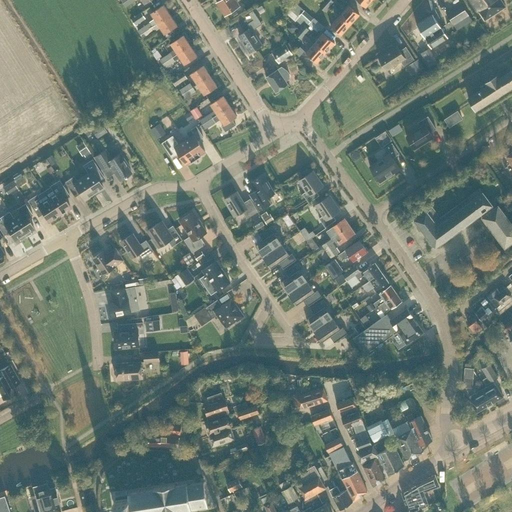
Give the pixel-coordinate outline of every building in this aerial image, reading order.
[(218,0),(220,1),(218,3),(225,14),(238,6),(234,0),(218,0)] [(325,11),(329,6),(324,2),(321,0),(318,0),(317,1),(315,3),(320,7),(322,9),(325,11)] [(469,0),(477,11),(478,10),(485,20),(505,7),(500,0),(469,0)] [(291,9),(299,16),(304,11),(296,3),(291,9)] [(461,3),(446,13),(453,25),(469,15),(461,3)] [(150,22),(140,29),(143,33),(153,26),(170,15),(164,5),(151,13),(155,18),(150,22)] [(257,8),(260,14),(265,11),(262,5),(257,8)] [(350,25),(359,14),(349,5),(339,16),(350,25)] [(237,21),(242,27),(243,27),(245,31),(239,35),(250,52),(261,45),(252,30),(262,24),(253,10),(237,21)] [(314,18),(304,10),(304,11),(299,16),(296,20),(300,24),(304,20),(308,24),(314,18)] [(145,18),(141,13),(131,19),(135,25),(145,18)] [(447,37),(441,28),(433,14),(416,24),(425,38),(431,47),(447,37)] [(153,26),(143,33),(146,37),(156,30),(161,27),(165,33),(177,25),(170,15),(153,26)] [(341,35),(350,25),(339,16),(331,26),(341,35)] [(304,25),(299,31),(303,35),(309,29),(304,25)] [(334,42),(323,33),(314,43),(326,52),(334,42)] [(163,63),(190,45),(184,35),(171,43),(175,49),(160,59),(163,63)] [(279,63),(292,54),(294,52),(288,43),(286,44),(272,53),(279,63)] [(317,62),(326,52),(314,43),(306,53),(317,62)] [(190,45),(163,63),(166,67),(181,57),(185,63),(197,55),(190,45)] [(429,45),(422,50),(432,65),(440,60),(429,45)] [(404,66),(414,59),(406,46),(400,50),(397,46),(379,57),(387,70),(401,61),(404,66)] [(418,59),(411,64),(417,74),(425,70),(418,59)] [(191,74),(198,84),(210,76),(204,65),(191,74)] [(287,84),(286,81),(290,78),(290,75),(287,70),(281,67),(266,77),(276,92),(287,84)] [(511,72),(511,71),(498,79),(497,76),(486,83),(488,86),(468,98),(476,110),(511,86),(511,72)] [(176,86),(187,78),(183,72),(171,80),(176,86)] [(217,86),(210,76),(198,84),(204,94),(217,86)] [(180,89),(183,94),(193,87),(190,83),(180,89)] [(183,94),(185,98),(195,91),(193,87),(183,94)] [(200,120),(203,124),(213,117),(218,114),(230,106),(223,96),(211,104),(215,110),(210,113),(200,120)] [(203,124),(200,126),(203,130),(205,128),(215,121),(220,118),(224,124),(222,126),(225,131),(236,125),(232,119),(237,116),(230,106),(218,114),(213,117),(203,124)] [(197,107),(190,111),(196,119),(202,115),(197,107)] [(186,114),(190,120),(194,117),(190,111),(186,114)] [(449,126),(462,118),(458,111),(445,119),(449,126)] [(415,149),(433,137),(430,132),(436,129),(428,116),(418,122),(421,127),(406,136),(415,149)] [(107,132),(100,122),(90,129),(96,138),(107,132)] [(151,130),(157,139),(166,133),(159,124),(151,130)] [(190,137),(184,141),(196,159),(201,156),(200,155),(205,151),(198,141),(204,137),(197,126),(187,133),(190,137)] [(178,144),(173,136),(162,143),(172,157),(178,153),(186,164),(191,161),(191,162),(196,159),(184,141),(178,144)] [(83,142),(78,146),(85,157),(86,156),(91,153),(85,144),(83,142)] [(389,153),(370,166),(380,182),(400,169),(393,158),(394,157),(399,154),(392,143),(385,147),(389,153)] [(111,159),(105,149),(94,157),(102,169),(107,166),(110,171),(111,170),(119,180),(131,173),(126,165),(127,165),(120,153),(111,159)] [(51,155),(46,158),(48,161),(50,164),(49,164),(51,165),(56,162),(51,155)] [(50,164),(48,161),(46,158),(41,162),(44,167),(49,164),(50,164)] [(93,194),(98,191),(98,192),(103,188),(96,177),(101,173),(92,159),(82,165),(88,173),(82,177),(90,189),(93,194)] [(319,195),(316,190),(323,186),(313,171),(299,180),(307,191),(302,193),(309,202),(319,195)] [(267,198),(275,193),(264,175),(251,183),(256,191),(250,194),(259,210),(270,204),(267,198)] [(84,201),(89,198),(88,197),(93,194),(90,189),(82,177),(76,180),(73,176),(64,182),(71,193),(77,190),(84,201)] [(22,184),(18,177),(13,181),(17,188),(22,184)] [(50,187),(44,191),(48,198),(56,210),(59,215),(70,208),(65,199),(70,196),(59,180),(49,186),(50,187)] [(5,185),(10,192),(17,188),(12,181),(5,185)] [(490,203),(487,198),(480,188),(469,197),(481,214),(480,214),(483,217),(482,217),(505,247),(510,243),(511,241),(511,224),(498,206),(494,200),(490,203)] [(37,194),(27,201),(37,215),(42,212),(43,214),(48,222),(59,215),(56,210),(48,198),(44,191),(37,195),(37,194)] [(250,198),(243,203),(237,191),(224,199),(235,216),(243,211),(247,218),(258,211),(250,198)] [(329,196),(316,205),(323,215),(319,218),(325,227),(336,220),(333,215),(339,210),(329,196)] [(435,248),(480,214),(481,214),(469,197),(467,198),(468,198),(442,218),(433,206),(415,220),(435,248)] [(32,233),(31,231),(34,229),(27,218),(32,215),(25,203),(15,209),(18,215),(13,218),(26,237),(32,233)] [(190,236),(184,240),(192,252),(205,244),(200,236),(207,232),(193,211),(180,220),(190,236)] [(267,225),(273,220),(269,214),(263,218),(267,225)] [(18,239),(19,241),(26,237),(13,218),(8,221),(5,216),(0,219),(0,229),(3,234),(8,231),(15,241),(18,239)] [(332,237),(349,226),(344,218),(327,230),(332,237)] [(172,246),(183,240),(173,225),(167,229),(161,221),(148,230),(159,247),(168,241),(172,246)] [(263,240),(255,245),(263,257),(282,244),(274,233),(277,231),(272,225),(259,234),(263,240)] [(349,226),(332,237),(322,244),(331,257),(339,252),(336,247),(342,243),(341,242),(354,233),(349,226)] [(121,241),(132,258),(139,253),(143,258),(153,251),(146,240),(139,244),(132,234),(121,241)] [(359,240),(339,254),(342,259),(349,254),(354,260),(367,251),(359,240)] [(289,255),(282,244),(263,257),(271,268),(279,263),(283,269),(296,259),(292,253),(289,255)] [(123,259),(116,248),(107,254),(104,250),(93,257),(104,274),(106,273),(107,274),(111,272),(110,270),(115,266),(114,265),(123,259)] [(198,261),(205,256),(202,251),(194,256),(198,261)] [(183,257),(188,266),(195,261),(189,253),(183,257)] [(335,259),(332,260),(325,266),(333,278),(341,273),(344,271),(335,259)] [(230,281),(216,261),(203,270),(217,290),(230,281)] [(303,268),(298,262),(285,271),(289,277),(281,282),(289,294),(307,281),(300,270),(303,268)] [(352,287),(360,282),(358,279),(364,275),(368,281),(381,272),(375,263),(362,272),(360,271),(356,265),(343,274),(352,287)] [(187,268),(175,276),(182,287),(195,279),(187,268)] [(388,282),(381,272),(368,281),(363,285),(366,290),(368,290),(373,287),(375,291),(388,282)] [(126,287),(137,285),(135,278),(125,280),(126,287)] [(314,292),(307,281),(289,294),(291,296),(296,305),(304,300),(309,306),(322,296),(317,290),(314,292)] [(376,307),(391,296),(396,293),(391,285),(379,293),(381,296),(382,297),(374,303),(376,307)] [(125,288),(111,290),(114,302),(109,303),(112,316),(131,313),(131,312),(140,310),(135,286),(125,288)] [(497,307),(511,295),(505,288),(503,286),(498,290),(497,288),(494,291),(493,290),(490,292),(491,293),(488,296),(497,307)] [(326,296),(329,302),(335,298),(331,293),(326,296)] [(376,307),(374,308),(377,312),(381,310),(384,313),(385,312),(390,309),(402,301),(399,296),(396,293),(391,296),(376,307)] [(238,310),(231,299),(222,305),(218,299),(205,308),(212,318),(217,315),(226,327),(236,320),(237,321),(245,316),(239,309),(238,310)] [(333,318),(325,307),(328,305),(323,299),(310,308),(314,314),(306,319),(314,331),(333,318)] [(354,308),(359,305),(355,300),(350,303),(354,308)] [(482,308),(475,313),(482,321),(489,315),(492,312),(488,307),(484,310),(482,308)] [(359,334),(353,338),(365,354),(397,331),(400,335),(401,335),(407,343),(423,332),(413,317),(407,308),(391,319),(387,314),(375,322),(369,326),(369,327),(366,329),(366,328),(359,333),(359,334)] [(360,319),(365,326),(370,322),(365,315),(360,319)] [(340,328),(333,318),(314,331),(322,342),(330,336),(334,342),(347,333),(343,327),(340,328)] [(467,323),(475,333),(482,328),(474,318),(467,323)] [(159,320),(145,321),(146,331),(153,331),(153,326),(160,325),(159,320)] [(138,333),(143,333),(142,322),(126,324),(127,331),(114,332),(116,348),(140,346),(138,333)] [(359,333),(366,328),(361,322),(354,327),(359,333)] [(159,361),(158,353),(144,354),(145,362),(159,361)] [(117,380),(142,378),(141,361),(116,363),(116,368),(115,369),(114,371),(114,373),(115,374),(117,375),(117,380)] [(487,386),(484,388),(493,403),(503,397),(497,385),(496,386),(493,380),(498,377),(490,363),(482,368),(487,377),(483,379),(487,386)] [(472,368),(472,367),(470,364),(465,364),(465,368),(464,383),(473,383),(474,370),(474,368),(472,368)] [(9,365),(0,369),(0,374),(1,376),(0,376),(0,395),(1,395),(3,399),(15,392),(12,387),(19,383),(9,365)] [(291,402),(288,388),(281,390),(281,396),(283,404),(291,402)] [(324,388),(300,395),(298,392),(291,395),(295,407),(303,405),(304,408),(328,400),(324,388)] [(493,403),(484,388),(470,396),(472,400),(470,401),(477,412),(492,403),(493,403)] [(341,416),(347,414),(358,410),(354,397),(343,400),(337,403),(341,416)] [(226,414),(229,413),(225,400),(205,406),(209,420),(226,414)] [(246,402),(238,405),(240,411),(248,408),(246,402)] [(259,412),(256,405),(248,408),(240,411),(238,411),(240,419),(259,412)] [(318,423),(322,422),(323,422),(327,421),(328,419),(333,417),(329,409),(311,416),(314,423),(315,424),(318,433),(322,432),(321,429),(320,429),(318,423)] [(361,418),(360,414),(359,410),(342,417),(346,428),(353,425),(359,441),(355,442),(358,449),(371,444),(368,437),(362,422),(361,418)] [(412,414),(407,416),(409,421),(420,445),(432,440),(426,426),(421,415),(414,419),(412,414)] [(226,429),(231,428),(233,425),(232,422),(228,421),(227,416),(205,423),(209,435),(226,429)] [(375,442),(388,435),(381,419),(367,426),(375,442)] [(256,442),(251,429),(251,430),(248,422),(242,424),(246,436),(247,436),(250,444),(256,442)] [(407,422),(393,429),(396,437),(400,435),(406,432),(411,429),(407,422)] [(166,434),(161,434),(161,446),(178,448),(180,431),(181,426),(167,424),(166,434)] [(251,429),(256,442),(256,441),(258,445),(267,442),(261,426),(251,429)] [(235,439),(231,428),(226,429),(209,435),(213,446),(235,439)] [(407,460),(423,452),(411,429),(406,432),(400,435),(396,437),(403,450),(407,460)] [(146,445),(161,446),(161,434),(160,432),(154,432),(154,433),(146,433),(146,445)] [(328,452),(343,445),(339,437),(325,445),(328,452)] [(236,447),(238,453),(249,449),(247,443),(236,447)] [(377,455),(375,449),(373,445),(366,448),(357,452),(361,462),(362,464),(365,462),(364,461),(377,455)] [(404,465),(394,445),(378,454),(378,455),(379,457),(383,465),(389,475),(404,465)] [(360,476),(353,462),(352,463),(344,446),(329,453),(338,470),(344,482),(354,501),(367,491),(360,476)] [(255,465),(266,459),(263,452),(258,454),(255,447),(248,451),(249,452),(255,465)] [(511,475),(501,456),(456,481),(468,502),(511,477),(511,475)] [(373,460),(363,467),(373,486),(385,479),(376,463),(375,459),(373,460)] [(317,493),(319,491),(321,490),(322,490),(326,488),(322,482),(317,473),(319,473),(316,469),(314,465),(307,469),(308,471),(298,477),(303,485),(299,487),(305,499),(307,498),(312,495),(317,493)] [(323,481),(328,479),(324,473),(321,466),(316,469),(319,473),(317,473),(322,482),(323,481)] [(245,485),(238,471),(231,475),(233,480),(226,483),(231,492),(245,485)] [(408,509),(427,503),(423,491),(439,486),(435,475),(420,482),(402,493),(408,509)] [(114,499),(116,511),(180,511),(192,510),(192,509),(208,506),(204,481),(188,484),(188,483),(176,485),(175,484),(154,487),(154,488),(129,492),(129,497),(114,499)] [(56,488),(55,487),(49,489),(48,483),(43,485),(43,484),(34,487),(36,495),(31,496),(35,511),(59,511),(62,511),(57,494),(58,493),(57,489),(56,488)] [(290,502),(299,497),(292,485),(283,491),(290,502)] [(340,510),(353,501),(347,489),(340,492),(337,486),(330,490),(340,510)] [(246,488),(238,491),(241,496),(249,493),(246,488)] [(83,505),(88,504),(85,491),(80,492),(83,505)] [(331,511),(326,503),(323,505),(317,493),(312,495),(319,507),(313,511),(311,507),(303,511),(302,511),(331,511)] [(10,511),(7,504),(4,495),(0,497),(0,511),(10,511)] [(511,511),(511,501),(493,511),(511,511)] [(276,511),(271,502),(264,506),(267,511),(276,511)]
